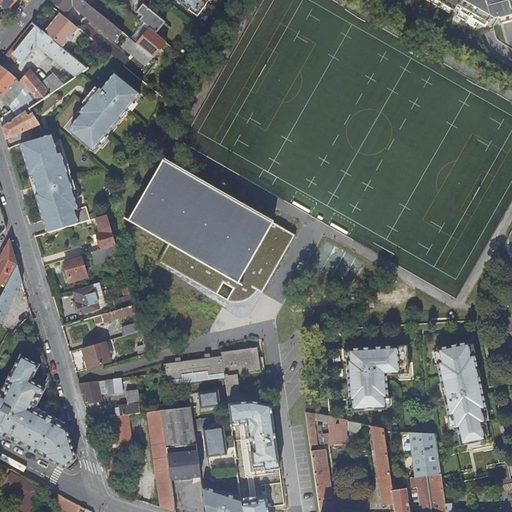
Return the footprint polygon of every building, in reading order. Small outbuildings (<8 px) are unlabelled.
[(0,0),(0,2),(9,11),(18,0),(17,0),(0,0)] [(51,0),(49,2),(66,16),(66,15),(68,17),(70,15),(68,13),(73,7),(115,42),(122,34),(80,0),(51,0)] [(174,0),(181,5),(183,3),(190,9),(189,11),(198,17),(210,0),(174,0)] [(497,16),(470,0),(424,0),(438,8),(440,4),(453,11),(455,8),(459,11),(456,17),(474,28),(477,23),(484,27),(490,17),(493,19),(496,19),(498,19),(497,16)] [(470,0),(497,16),(493,0),(470,0)] [(493,0),(497,16),(498,19),(506,17),(511,15),(511,13),(511,14),(508,0),(493,0)] [(150,30),(156,34),(165,23),(143,5),(137,13),(142,18),(140,21),(143,24),(150,30)] [(46,25),(41,32),(62,48),(67,42),(70,43),(73,39),(72,36),(78,29),(59,14),(53,21),(48,27),(46,25)] [(31,24),(4,57),(14,65),(18,60),(21,63),(36,45),(76,77),(89,69),(62,48),(41,32),(31,24)] [(150,30),(143,24),(130,40),(134,43),(137,45),(150,30)] [(127,61),(85,27),(81,32),(123,66),(127,61)] [(156,34),(150,30),(137,45),(153,58),(153,59),(166,43),(156,34)] [(128,50),(147,65),(153,58),(137,45),(134,43),(128,50)] [(153,59),(153,58),(147,65),(151,69),(156,61),(153,59)] [(156,61),(151,69),(153,71),(159,64),(156,61)] [(20,84),(0,67),(0,102),(8,108),(24,88),(27,91),(17,99),(26,113),(29,110),(64,86),(61,82),(54,75),(42,85),(30,72),(20,84)] [(139,95),(114,74),(101,90),(99,89),(79,113),(81,115),(71,127),(72,133),(93,151),(119,120),(119,119),(117,118),(132,100),(134,101),(139,95)] [(71,81),(68,77),(61,82),(64,86),(71,81)] [(136,103),(134,101),(132,100),(117,118),(119,119),(119,120),(121,121),(128,113),(127,113),(129,111),(136,103)] [(26,113),(2,128),(6,141),(40,126),(29,110),(26,113)] [(40,140),(21,146),(23,154),(26,153),(29,162),(26,163),(30,177),(33,176),(36,185),(38,185),(41,195),(36,196),(48,234),(91,221),(87,208),(79,210),(73,192),(73,191),(71,191),(64,167),(65,167),(65,166),(61,154),(58,155),(52,136),(40,140)] [(68,165),(65,166),(65,167),(64,167),(71,191),(73,191),(73,192),(76,191),(73,182),(72,182),(70,175),(71,175),(68,165)] [(33,176),(30,177),(36,196),(41,195),(38,185),(36,185),(33,176)] [(117,246),(107,216),(97,219),(102,238),(100,239),(103,250),(117,246)] [(0,282),(6,286),(17,265),(11,246),(5,247),(0,256),(0,282)] [(103,250),(92,253),(95,265),(120,258),(117,246),(103,250)] [(88,278),(82,259),(65,264),(71,283),(88,278)] [(5,315),(22,281),(17,265),(6,286),(0,297),(0,319),(3,313),(5,315)] [(100,283),(93,285),(94,287),(100,308),(107,306),(100,283)] [(77,305),(80,315),(100,308),(94,287),(75,293),(78,305),(77,305)] [(113,302),(116,311),(135,306),(129,287),(123,289),(126,299),(113,302)] [(116,311),(95,317),(98,325),(137,314),(135,306),(116,311)] [(125,329),(127,336),(142,331),(140,324),(125,329)] [(106,342),(82,349),(89,370),(113,363),(106,342)] [(457,430),(461,446),(486,441),(483,424),(486,423),(483,410),(486,410),(480,381),(477,382),(474,370),(477,369),(474,354),(472,355),(469,342),(457,345),(458,348),(448,350),(448,347),(436,349),(439,361),(436,362),(441,384),(444,384),(446,395),(443,396),(448,418),(451,417),(454,430),(457,430)] [(148,352),(146,345),(138,347),(140,354),(148,352)] [(181,362),(176,362),(163,364),(165,374),(168,389),(188,386),(225,381),(227,397),(228,404),(253,403),(252,393),(240,394),(238,375),(261,371),(258,346),(221,352),(222,355),(211,357),(205,358),(181,362)] [(407,346),(348,349),(348,359),(347,359),(349,401),(351,401),(352,411),(364,410),(364,407),(374,407),(374,410),(386,409),(386,399),(388,399),(387,375),(399,375),(399,373),(409,373),(407,346)] [(0,433),(13,440),(62,466),(75,456),(66,427),(33,409),(44,387),(29,379),(37,363),(18,354),(0,388),(0,433)] [(106,381),(108,393),(108,395),(123,393),(122,379),(106,381)] [(101,394),(108,393),(106,381),(98,382),(101,394)] [(81,385),(79,385),(85,404),(103,401),(101,394),(98,382),(81,385)] [(128,416),(140,414),(137,391),(126,393),(128,406),(119,407),(120,409),(116,409),(117,417),(120,416),(121,417),(128,416)] [(218,391),(199,393),(201,409),(221,406),(218,391)] [(253,463),(251,452),(265,450),(278,448),(272,407),(253,403),(254,407),(229,411),(236,459),(239,481),(257,479),(255,462),(253,463)] [(201,476),(191,408),(171,410),(161,411),(171,480),(201,476)] [(161,411),(148,413),(161,509),(170,511),(175,511),(171,480),(161,411)] [(315,415),(304,412),(308,445),(320,444),(315,415)] [(120,452),(132,450),(128,416),(121,417),(115,418),(120,452)] [(346,443),(345,422),(330,419),(332,443),(346,443)] [(224,426),(203,429),(207,458),(228,455),(224,426)] [(395,511),(393,492),(384,433),(384,429),(372,427),(383,507),(391,507),(391,511),(395,511)] [(446,511),(444,498),(436,436),(410,434),(415,477),(411,478),(413,489),(418,488),(420,506),(415,506),(415,511),(446,511)] [(278,448),(265,450),(273,508),(286,506),(278,448)] [(309,452),(318,511),(332,511),(332,510),(334,510),(326,450),(309,452)] [(112,466),(107,468),(109,473),(123,469),(119,456),(110,458),(112,466)] [(30,511),(43,488),(11,471),(3,485),(20,494),(10,511),(30,511)] [(241,499),(203,487),(206,511),(243,511),(242,505),(241,499)] [(410,511),(407,490),(393,492),(395,511),(410,511)] [(59,495),(53,506),(63,511),(78,511),(81,507),(59,495)] [(242,505),(243,511),(257,511),(257,503),(242,505)]
